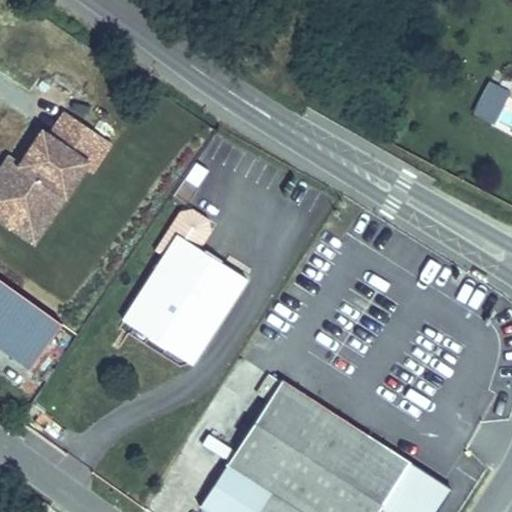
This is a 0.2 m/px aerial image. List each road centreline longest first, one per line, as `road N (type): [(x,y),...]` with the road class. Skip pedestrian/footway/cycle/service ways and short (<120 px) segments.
road 1 (tertiary): [(223,86),(390,205),(511,278)]
road 2 (tertiary): [(511,243),(223,86)]
road 3 (tertiary): [(223,86),(101,0)]
road 4 (unclassified): [(102,511),(0,439)]
